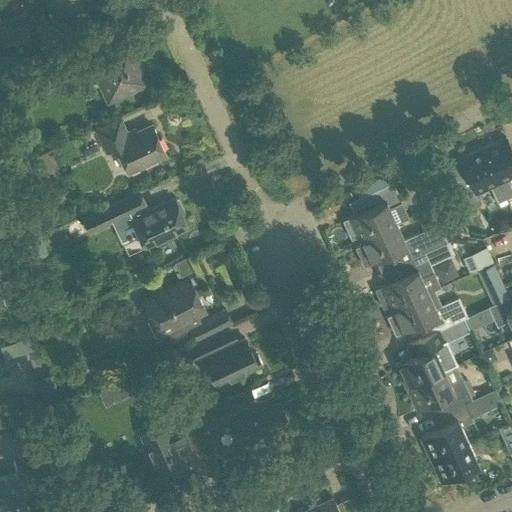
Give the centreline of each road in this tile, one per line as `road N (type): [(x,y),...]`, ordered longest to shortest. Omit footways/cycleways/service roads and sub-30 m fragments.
road 1 (residential): [(352,460),(390,436),(291,229)]
road 2 (residential): [(291,229),(309,203),(511,102)]
road 3 (residential): [(270,243),(164,15)]
road 4 (residential): [(352,460),(267,296),(270,243)]
road 5 (residential): [(238,511),(352,460)]
